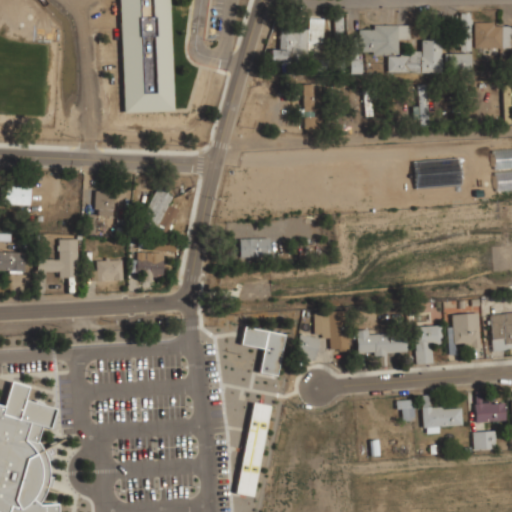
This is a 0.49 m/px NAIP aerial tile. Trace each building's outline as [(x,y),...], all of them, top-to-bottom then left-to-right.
[(118,0),(122,113),(172,111),(168,0),(118,0)] [(469,12),(458,13),(459,51),(470,50),(469,12)] [(342,15),(333,15),(334,35),(343,34),(342,15)] [(321,53),(322,19),(307,18),(307,30),(279,29),(278,49),(269,49),(268,60),(298,61),(298,52),(321,53)] [(509,48),(509,55),(511,55),(511,37),(510,38),(510,24),(473,23),(473,47),(509,48)] [(358,53),(398,53),(397,39),(409,39),(409,25),(372,25),(372,29),(358,29),(358,53)] [(387,72),(440,72),(440,40),(423,39),(423,27),(411,27),(411,56),(387,56),(387,72)] [(348,73),(358,73),(358,37),(352,37),(352,49),(348,49),(348,73)] [(445,53),(445,70),(470,69),(469,53),(445,53)] [(319,83),(301,84),(303,130),(321,129),(319,83)] [(415,125),(427,125),(426,84),(416,84),(417,106),(414,107),(415,125)] [(371,115),(370,89),(363,90),(363,116),(371,115)] [(30,184),(0,184),(0,204),(30,204),(30,184)] [(167,203),(172,194),(156,186),(140,220),(167,233),(179,208),(167,203)] [(94,189),(94,215),(114,215),(114,189),(94,189)] [(239,257),(269,257),(269,237),(238,238),(239,257)] [(76,238),(57,238),(57,258),(35,258),(35,269),(57,269),(57,277),(76,277),(76,238)] [(0,270),(23,270),(23,251),(0,250),(0,270)] [(136,279),(162,279),(162,260),(152,260),(152,252),(136,252),(136,279)] [(91,279),(121,279),(121,258),(91,258),(91,279)] [(313,336),(328,335),(329,350),(344,349),(343,311),(312,312),(313,336)] [(511,312),(489,314),(491,350),(511,348),(511,312)] [(451,313),(452,343),(463,343),(463,348),(477,347),(476,313),(451,313)] [(414,364),(431,363),(430,344),(441,344),(440,325),(412,326),(414,364)] [(239,344),(262,348),(257,373),(275,376),(282,334),(242,326),(239,344)] [(354,330),(356,353),(373,352),(373,354),(405,352),(404,332),(367,335),(367,329),(354,330)] [(295,357),(315,358),(316,336),(296,335),(295,357)] [(0,511),(0,405),(3,406),(11,380),(29,385),(25,397),(56,407),(49,428),(41,426),(37,441),(46,456),(48,480),(39,502),(59,501),(59,511),(0,511)] [(459,407),(430,408),(429,395),(420,395),(422,433),(438,432),(438,426),(460,425),(459,407)] [(504,402),(481,403),(480,395),(474,396),(474,421),(504,421),(504,402)] [(401,420),(412,420),(411,399),(395,400),(395,408),(400,408),(401,420)] [(234,493),(252,496),(269,405),(251,402),(234,493)] [(494,448),(494,430),(471,431),(472,449),(494,448)]
